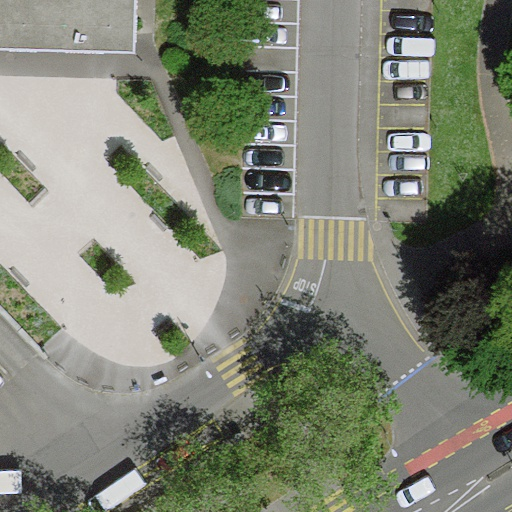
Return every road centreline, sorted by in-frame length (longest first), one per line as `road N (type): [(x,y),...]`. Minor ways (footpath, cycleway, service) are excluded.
road 1 (residential): [(340,319),(91,461),(40,511),(0,500)]
road 2 (residential): [(338,0),(333,242),(340,319)]
road 3 (residential): [(469,461),(398,365),(340,319)]
